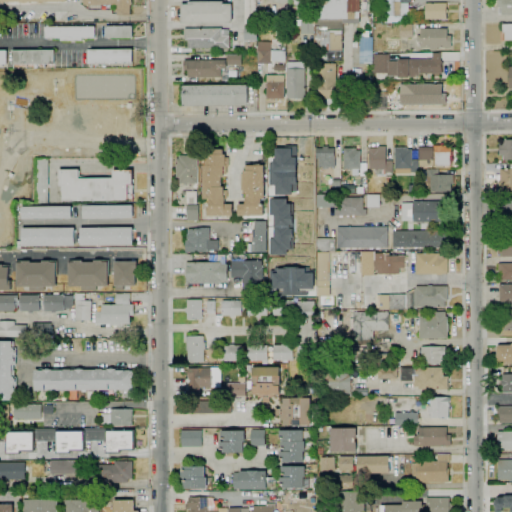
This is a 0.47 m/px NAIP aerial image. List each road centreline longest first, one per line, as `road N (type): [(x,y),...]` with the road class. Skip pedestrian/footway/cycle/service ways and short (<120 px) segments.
road 1 (residential): [(472,0),(476,511)]
road 2 (residential): [(159,125),(160,511)]
road 3 (residential): [(511,121),(159,125)]
road 4 (residential): [(160,487),(32,489)]
road 5 (residential): [(159,0),(159,125)]
